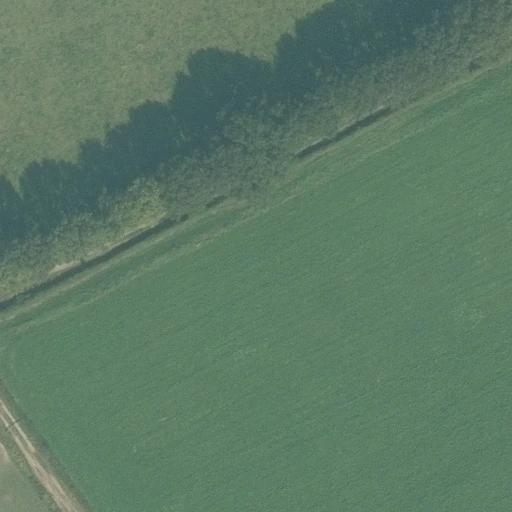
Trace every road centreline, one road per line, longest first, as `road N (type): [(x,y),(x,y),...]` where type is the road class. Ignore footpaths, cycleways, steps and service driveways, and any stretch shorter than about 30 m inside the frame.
road 1 (track): [(0,290),(511,43)]
road 2 (track): [(47,0),(56,511)]
